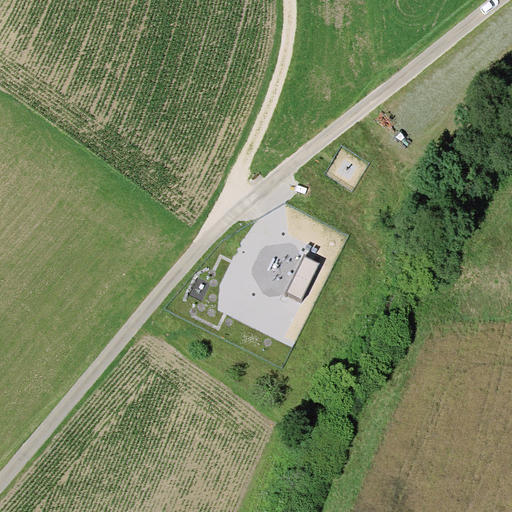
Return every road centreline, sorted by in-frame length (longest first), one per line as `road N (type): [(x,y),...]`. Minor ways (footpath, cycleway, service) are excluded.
road 1 (unclassified): [(0,486),(232,215),(508,0)]
road 2 (track): [(232,215),(288,74),(296,0)]
